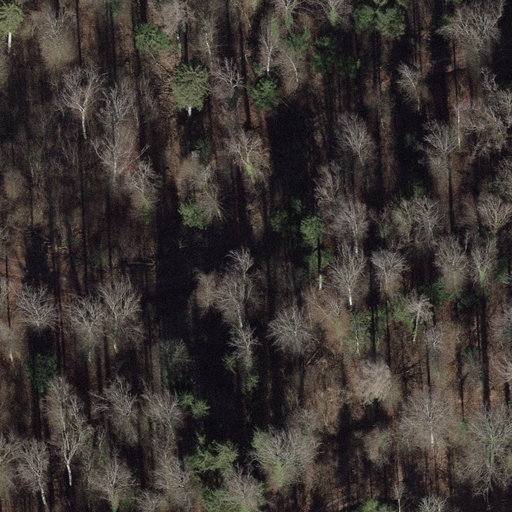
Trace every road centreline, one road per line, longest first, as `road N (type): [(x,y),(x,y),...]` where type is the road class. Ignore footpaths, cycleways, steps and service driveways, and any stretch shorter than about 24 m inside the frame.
road 1 (track): [(511,51),(439,54),(349,115),(258,231),(174,284),(0,270)]
road 2 (track): [(503,511),(402,485),(306,511)]
